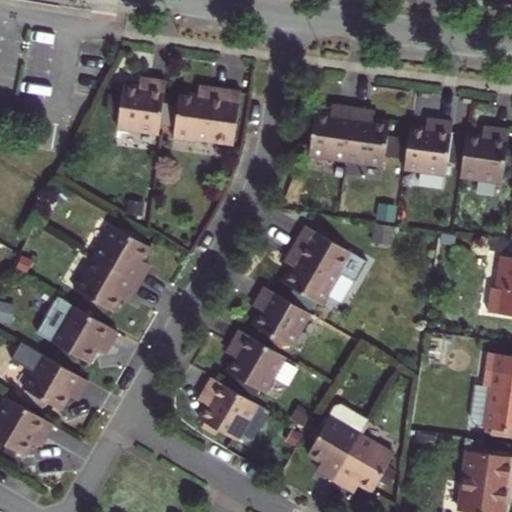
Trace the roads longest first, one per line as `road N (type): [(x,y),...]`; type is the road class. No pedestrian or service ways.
road 1 (residential): [(290,16),(269,151),(253,196),(124,420)]
road 2 (residential): [(290,16),(511,47)]
road 3 (residential): [(124,420),(235,485)]
road 4 (residential): [(168,0),(290,16)]
